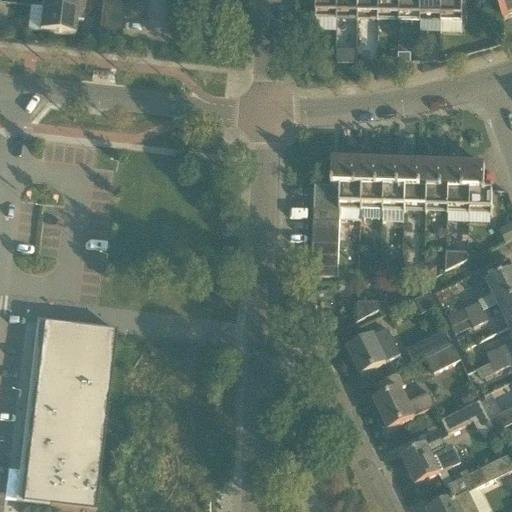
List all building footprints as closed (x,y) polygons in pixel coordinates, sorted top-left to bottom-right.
[(42,0),(42,9),(77,14),(78,0),(42,0)] [(336,21),(337,0),(315,0),(315,21),(336,21)] [(337,0),(336,21),(358,22),(358,0),(337,0)] [(358,0),(358,22),(378,22),(378,0),(358,0)] [(378,0),(378,22),(399,23),(399,0),(378,0)] [(399,0),(399,23),(420,24),(420,0),(399,0)] [(420,0),(420,24),(440,24),(441,0),(420,0)] [(441,0),(440,24),(462,25),(462,0),(441,0)] [(511,0),(496,0),(503,21),(511,18),(511,0)] [(102,7),(101,16),(124,19),(125,9),(102,7)] [(77,14),(42,9),(39,33),(75,37),(76,21),(82,22),(83,14),(77,14)] [(122,33),(99,30),(98,39),(121,42),(122,33)] [(347,62),(347,67),(356,67),(356,63),(356,53),(347,53),(347,62)] [(339,213),(339,223),(361,224),(361,221),(362,188),(354,188),(355,163),(332,162),(331,188),(339,188),(339,201),(338,212),(339,213)] [(362,188),(361,221),(379,222),(382,220),(382,214),(383,189),(375,188),(376,163),(355,163),(354,188),(362,188)] [(397,189),(398,164),(376,163),(375,188),(383,189),(382,214),(404,215),(405,189),(397,189)] [(419,189),(420,165),(398,164),(397,189),(405,189),(404,215),(426,216),(427,190),(419,189)] [(440,190),(440,165),(420,165),(419,189),(427,190),(426,216),(447,216),(448,191),(440,190)] [(462,192),(463,166),(440,165),(440,190),(448,191),(447,216),(469,217),(470,192),(462,192)] [(472,211),(492,211),(492,193),(483,193),(484,167),(463,166),(462,192),(470,192),(469,217),(471,217),(472,211)] [(339,188),(331,188),(314,187),(314,200),(339,201),(339,188)] [(339,201),(314,200),(313,211),(338,212),(339,201)] [(338,212),(313,211),(313,223),(339,223),(339,213),(338,212)] [(313,234),(338,235),(339,223),(313,223),(313,234)] [(511,226),(498,234),(504,245),(511,241),(511,226)] [(312,245),(338,247),(338,235),(313,234),(312,245)] [(312,257),(338,259),(338,247),(312,245),(312,257)] [(468,256),(446,254),(445,274),(468,263),(468,256)] [(312,270),(337,271),(338,259),(312,257),(312,270)] [(337,271),(312,270),(311,279),(337,280),(337,271)] [(487,284),(498,307),(511,299),(511,271),(502,277),(502,276),(487,284)] [(378,305),(379,314),(380,316),(400,309),(400,295),(388,295),(388,303),(378,305)] [(511,327),(511,299),(498,307),(509,329),(511,327)] [(468,321),(484,314),(480,305),(464,313),(468,321)] [(489,324),(484,314),(468,321),(473,331),(489,324)] [(96,331),(42,324),(24,474),(98,483),(115,333),(96,331)] [(400,358),(393,342),(388,332),(373,339),(348,351),(361,377),(400,358)] [(446,333),(429,342),(407,353),(414,367),(426,361),(454,348),(446,333)] [(454,348),(426,361),(434,377),(461,364),(454,348)] [(491,366),(505,359),(501,349),(486,356),(491,366)] [(491,366),(495,375),(511,367),(511,355),(505,359),(491,366)] [(491,366),(476,373),(481,383),(495,375),(491,366)] [(408,406),(400,391),(374,404),(375,407),(372,409),(377,419),(380,417),(388,433),(415,420),(414,419),(436,408),(430,395),(408,406)] [(448,437),(473,424),(487,418),(481,404),(441,423),(448,437)] [(511,426),(511,410),(489,422),(494,431),(496,435),(511,426)] [(401,460),(415,488),(459,466),(451,450),(447,452),(441,441),(426,449),(426,448),(401,460)] [(478,511),(470,495),(511,474),(511,466),(508,458),(446,488),(453,501),(430,511),(478,511)] [(76,511),(95,511),(98,483),(24,474),(20,505),(76,511)]
